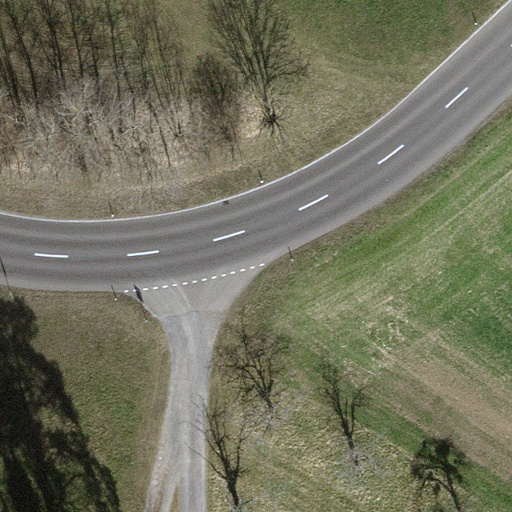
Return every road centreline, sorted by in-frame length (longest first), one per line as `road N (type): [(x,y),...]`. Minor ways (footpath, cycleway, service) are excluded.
road 1 (tertiary): [(511,47),(417,135),(315,203),(204,245)]
road 2 (track): [(204,245),(180,511)]
road 3 (tertiary): [(0,249),(94,258),(204,245)]
